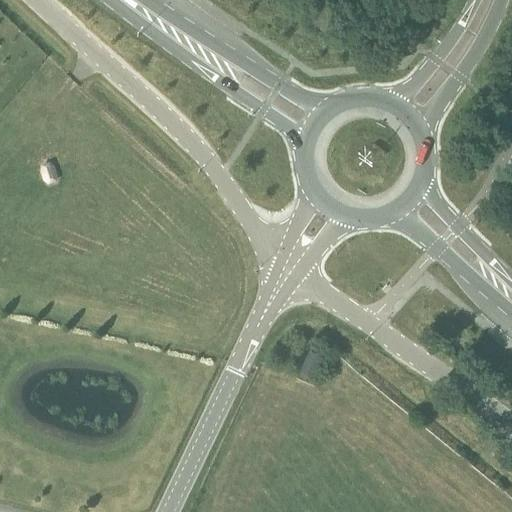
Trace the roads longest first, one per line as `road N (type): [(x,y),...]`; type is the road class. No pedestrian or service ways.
road 1 (unclassified): [(291,268),(209,163),(37,0)]
road 2 (unclassified): [(511,433),(291,268)]
road 3 (tertiary): [(291,268),(174,511)]
road 4 (primary): [(108,0),(306,141)]
road 5 (primary): [(328,110),(143,0)]
road 6 (tertiary): [(419,132),(502,0)]
road 7 (primary): [(395,211),(511,311)]
road 8 (tertiary): [(476,0),(437,60),(394,105)]
road 9 (primary): [(511,280),(420,183)]
